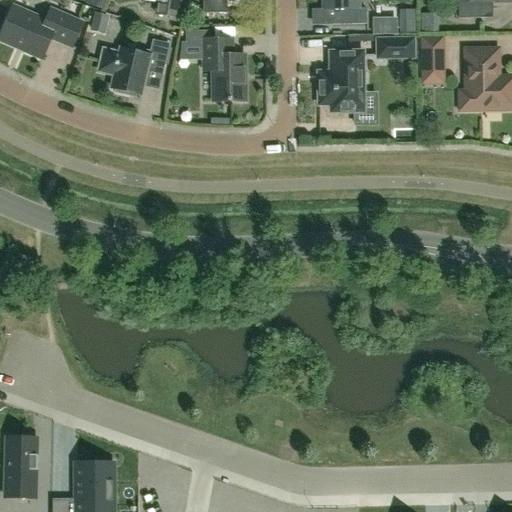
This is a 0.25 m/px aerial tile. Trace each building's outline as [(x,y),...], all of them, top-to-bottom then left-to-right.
[(147,0),(157,2),(155,14),(178,18),(180,0),(147,0)] [(202,0),(203,14),(227,13),(226,0),(202,0)] [(365,8),(359,9),(359,0),(324,0),(325,10),(331,10),(331,25),(365,24),(365,8)] [(511,0),(470,0),(470,2),(458,2),(459,19),(482,18),(482,2),(511,1),(511,0)] [(12,6),(0,33),(0,36),(3,37),(2,40),(12,44),(13,42),(23,46),(22,49),(42,58),(51,37),(72,46),(82,23),(50,9),(45,20),(12,6)] [(413,11),(401,12),(401,32),(413,31),(413,11)] [(187,39),(187,44),(203,44),(203,40),(208,39),(208,33),(187,33),(187,39)] [(420,38),(420,78),(443,78),(444,38),(420,38)] [(181,44),(180,61),(204,60),(204,61),(204,71),(213,71),(213,102),(245,101),(244,55),(231,55),(231,39),(209,39),(208,39),(203,40),(203,44),(187,44),(181,44)] [(413,39),(377,40),(377,58),(414,58),(413,39)] [(114,75),(113,78),(111,87),(115,88),(114,92),(135,97),(136,93),(140,94),(143,84),(158,87),(169,44),(153,40),(150,51),(138,48),(137,52),(120,48),(119,52),(103,49),(98,72),(114,75)] [(460,92),(460,110),(511,109),(511,77),(498,78),(497,50),(465,51),(466,92),(460,92)] [(318,73),(318,105),(331,105),(331,112),(355,112),(355,127),(376,127),(375,96),(363,96),(363,58),(363,52),(330,52),(330,72),(318,73)] [(6,437),(4,497),(35,498),(36,438),(6,437)] [(77,464),(76,511),(112,511),(113,464),(77,464)]
